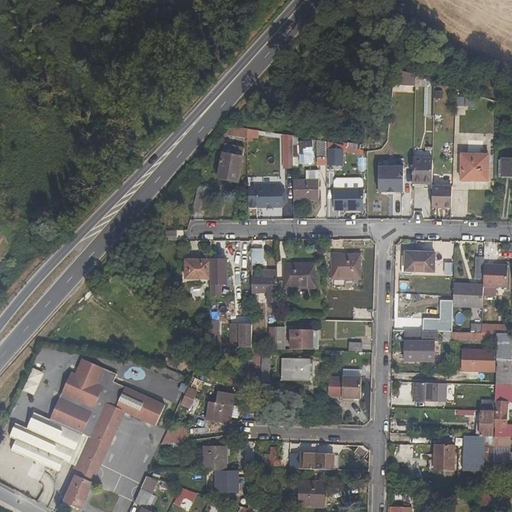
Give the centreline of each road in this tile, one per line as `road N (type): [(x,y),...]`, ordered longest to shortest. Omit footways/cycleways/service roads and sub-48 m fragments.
road 1 (secondary): [(0,360),(273,41)]
road 2 (secondary): [(273,41),(0,324)]
road 3 (residential): [(383,231),(378,440)]
road 4 (residential): [(383,231),(195,234)]
road 5 (residential): [(511,233),(383,231)]
road 6 (residential): [(255,435),(378,440)]
